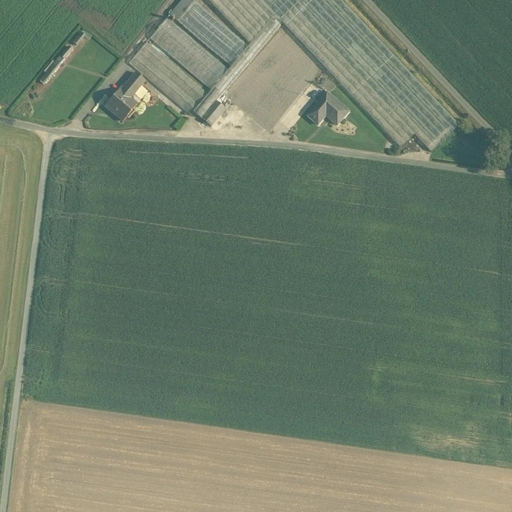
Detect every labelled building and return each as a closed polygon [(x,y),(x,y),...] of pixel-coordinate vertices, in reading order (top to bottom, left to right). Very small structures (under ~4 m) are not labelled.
[(249,47),(192,0),(182,0),(169,15),(232,68),(249,47)] [(276,16),(260,0),(209,0),(252,44),(276,16)] [(459,126),(340,0),(260,0),(276,16),(282,23),(401,149),(415,135),(431,153),(459,126)] [(229,71),(212,92),(209,95),(194,113),(202,119),(217,102),(282,23),(276,16),(252,44),(249,47),(232,68),(229,71)] [(229,71),(167,18),(149,39),(212,92),(229,71)] [(209,95),(146,43),(128,64),(191,117),(194,113),(209,95)] [(55,62),(40,79),(44,82),(59,66),(55,62)] [(135,73),(127,83),(130,86),(128,88),(135,94),(145,82),(135,73)] [(127,83),(119,92),(119,91),(105,107),(123,122),(134,108),(140,101),(133,96),(135,94),(128,88),(130,86),(127,83)] [(327,94),(308,117),(318,126),(326,117),(338,126),(349,113),(327,94)] [(217,102),(202,119),(211,127),(226,110),(217,102)]
